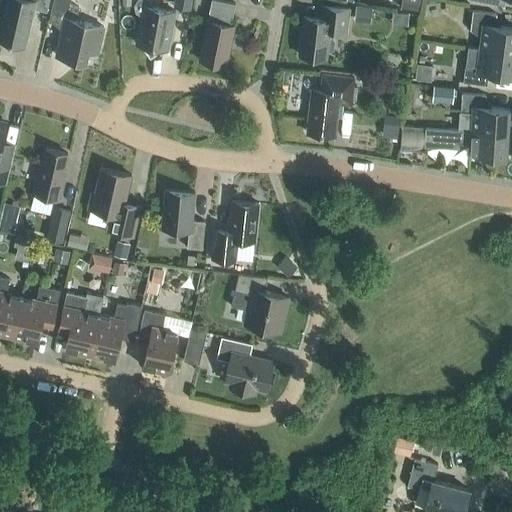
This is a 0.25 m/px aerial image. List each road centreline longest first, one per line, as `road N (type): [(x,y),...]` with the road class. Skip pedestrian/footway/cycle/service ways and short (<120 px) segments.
road 1 (residential): [(121,388),(243,418),(277,411),(306,359),(317,315),(309,279)]
road 2 (residential): [(511,197),(270,164)]
road 3 (residential): [(109,124),(120,98),(139,85),(234,92),(261,107)]
road 4 (residential): [(270,164),(149,145),(109,124)]
road 5 (residential): [(0,360),(121,388)]
